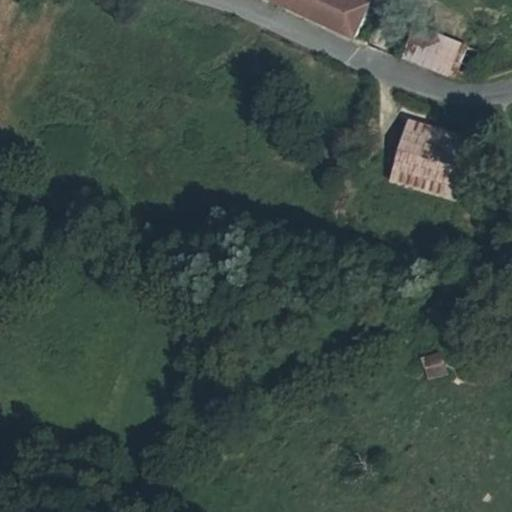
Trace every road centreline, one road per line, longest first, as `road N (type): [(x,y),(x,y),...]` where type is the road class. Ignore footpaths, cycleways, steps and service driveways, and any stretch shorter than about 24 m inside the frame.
road 1 (residential): [(511,89),(479,98),(385,78),(170,0)]
road 2 (track): [(0,470),(140,511)]
